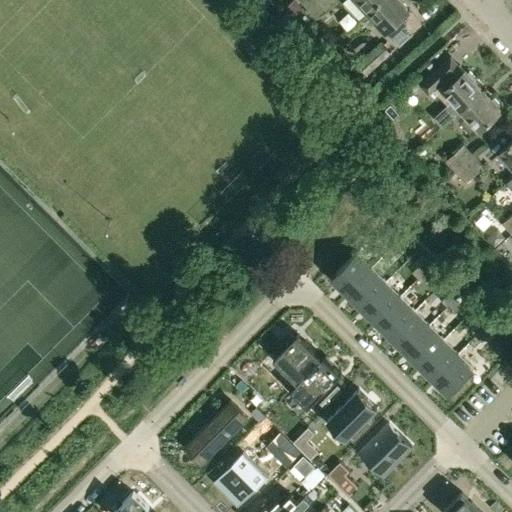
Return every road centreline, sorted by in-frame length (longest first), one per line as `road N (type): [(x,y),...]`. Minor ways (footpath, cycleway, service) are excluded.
road 1 (residential): [(461,445),(296,283)]
road 2 (residential): [(134,446),(296,283)]
